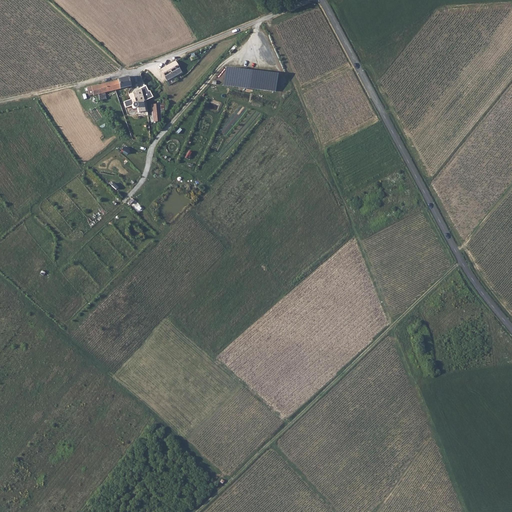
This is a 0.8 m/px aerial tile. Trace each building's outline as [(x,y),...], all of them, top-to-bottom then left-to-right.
[(185,71),(178,59),(176,61),(182,72),(185,71)] [(177,70),(179,74),(182,72),(176,61),(161,69),(165,77),(166,77),(177,70)] [(276,74),(224,68),(223,86),(274,91),(276,74)] [(120,89),(125,88),(130,86),(128,77),(118,80),(118,81),(113,82),(115,90),(120,89)] [(92,95),(92,96),(98,95),(105,93),(115,90),(113,82),(99,86),(92,87),(92,86),(88,87),(89,91),(88,92),(89,96),(92,95)] [(144,101),(153,98),(151,94),(150,91),(149,91),(146,86),(144,87),(143,84),(142,85),(140,85),(141,88),(140,88),(140,90),(135,92),(135,93),(129,95),(130,98),(128,99),(128,101),(126,102),(128,108),(129,111),(133,109),(133,113),(136,113),(136,109),(137,109),(138,113),(145,112),(145,111),(143,102),(144,102),(144,101)] [(161,122),(160,116),(160,114),(164,113),(164,106),(166,106),(166,98),(162,98),(162,105),(151,106),(152,117),(152,122),(161,122)] [(94,107),(89,111),(96,122),(101,118),(94,107)] [(130,149),(142,152),(144,145),(132,142),(130,149)]
